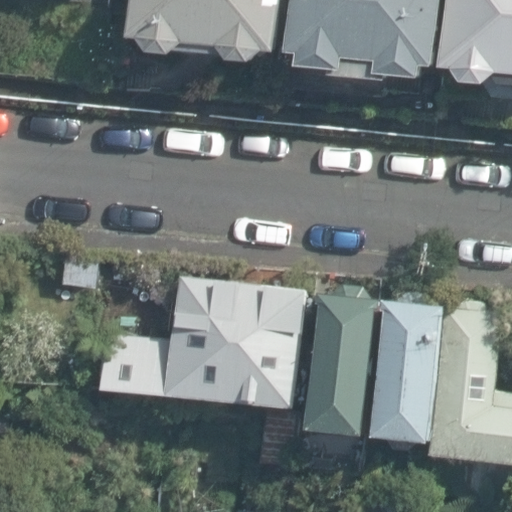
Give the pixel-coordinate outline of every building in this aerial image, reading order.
[(275,0),(134,0),(131,41),(272,51),(275,0)] [(435,0),(288,0),(285,61),(431,75),(435,0)] [(511,0),(450,0),(444,71),(511,74),(511,0)] [(263,464),(298,467),(304,398),(302,398),(307,335),(310,335),(314,288),(270,284),(270,285),(246,283),(247,278),(220,276),(220,280),(185,277),(179,340),(112,334),(107,390),(268,405),(263,464)] [(438,303),(432,292),(403,290),(397,300),(391,299),(379,436),(435,442),(440,394),(448,304),(438,303)] [(314,431),(371,435),(382,310),(387,311),(388,298),(323,292),(322,305),(325,305),(314,431)] [(492,310),(485,300),(466,299),(458,307),(449,306),(440,394),(435,442),(433,454),(511,462),(511,390),(499,390),(508,312),(492,310)] [(492,462),(450,458),(447,491),(489,494),(492,462)] [(24,511),(76,511),(77,504),(26,499),(24,511)]
